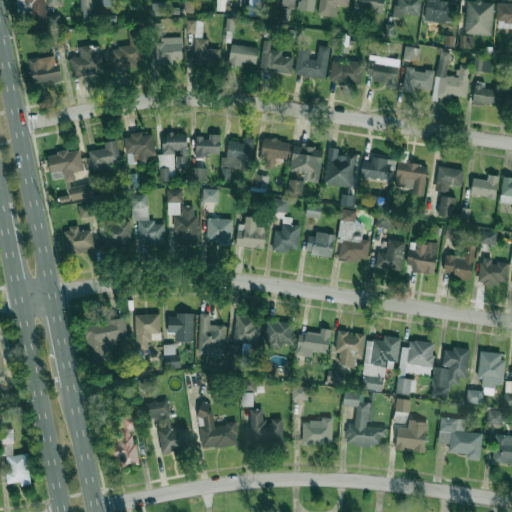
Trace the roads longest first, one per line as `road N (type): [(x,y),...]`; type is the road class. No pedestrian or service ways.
road 1 (residential): [(0,305),(94,285),(202,277),(511,318)]
road 2 (residential): [(19,125),(88,106),(178,96),(511,142)]
road 3 (residential): [(96,506),(308,477),(511,497)]
road 4 (primary): [(52,294),(0,36)]
road 5 (primary): [(20,301),(60,511)]
road 6 (primary): [(97,511),(71,383)]
